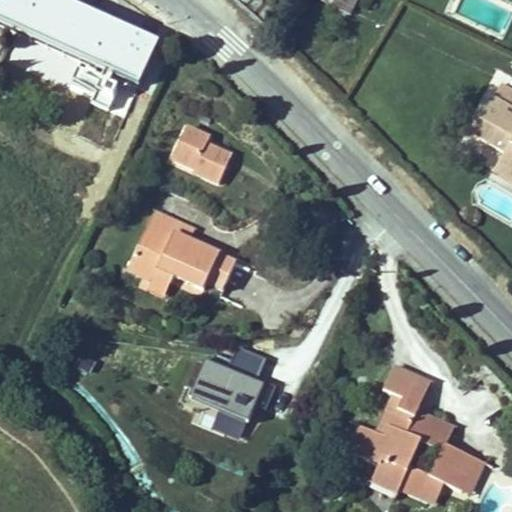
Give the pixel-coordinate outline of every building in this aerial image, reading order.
[(155,44),(61,3),(53,0),(0,0),(0,29),(136,88),(155,44)] [(355,0),(327,0),(350,11),(355,0)] [(495,99),(491,97),(473,134),(508,152),(502,162),(511,167),(511,85),(504,81),(495,99)] [(230,169),(208,159),(212,151),(215,143),(192,132),(177,165),(198,174),(196,177),(221,188),(230,169)] [(234,161),(212,151),(208,159),(230,169),(234,161)] [(511,167),(502,162),(497,174),(511,181),(511,167)] [(159,222),(131,282),(156,293),(172,301),(178,289),(205,302),(210,292),(225,298),(237,271),(196,252),(201,241),(159,222)] [(168,310),(172,301),(156,293),(152,303),(168,310)] [(245,420),(269,359),(235,345),(227,367),(203,357),(187,397),(202,403),(194,423),(222,434),(229,415),(245,420)] [(425,426),(438,398),(401,381),(389,407),(398,411),(381,448),(376,446),(364,471),(386,481),(377,501),(401,511),(403,511),(406,506),(418,511),(442,511),(448,500),(465,508),(481,473),(453,460),(461,443),(425,426)] [(364,471),(376,446),(365,441),(353,466),(364,471)] [(490,477),(481,473),(465,508),(474,511),(490,477)]
